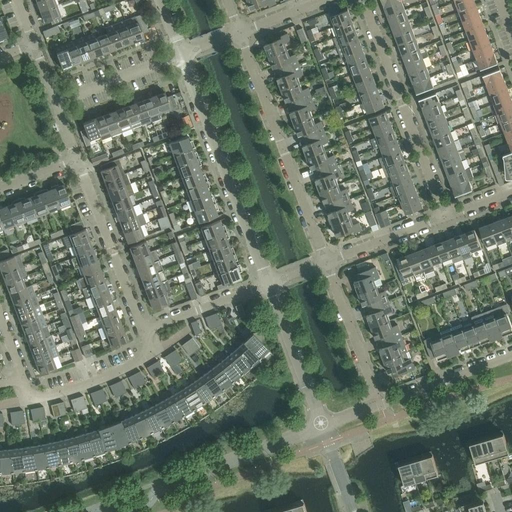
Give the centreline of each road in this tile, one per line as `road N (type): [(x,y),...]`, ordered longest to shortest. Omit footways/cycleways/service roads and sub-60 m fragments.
road 1 (residential): [(268,283),(180,54)]
road 2 (residential): [(239,32),(327,260)]
road 3 (residential): [(446,219),(363,0)]
road 4 (residential): [(323,427),(107,511)]
road 5 (residential): [(323,427),(511,354)]
road 6 (residential): [(144,330),(78,160)]
road 7 (residential): [(20,377),(34,395),(72,389),(141,359),(149,345),(144,330)]
road 8 (residential): [(323,427),(268,283)]
road 9 (residential): [(327,260),(375,388)]
road 10 (residential): [(144,330),(268,283)]
road 11 (residential): [(180,54),(56,101)]
road 12 (residential): [(327,260),(446,219)]
